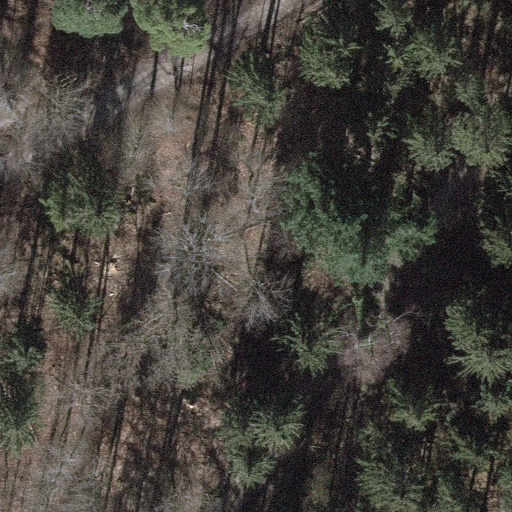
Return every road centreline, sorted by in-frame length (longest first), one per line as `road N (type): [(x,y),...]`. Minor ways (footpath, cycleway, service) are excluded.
road 1 (track): [(174,511),(389,140),(491,0)]
road 2 (track): [(236,0),(0,166)]
